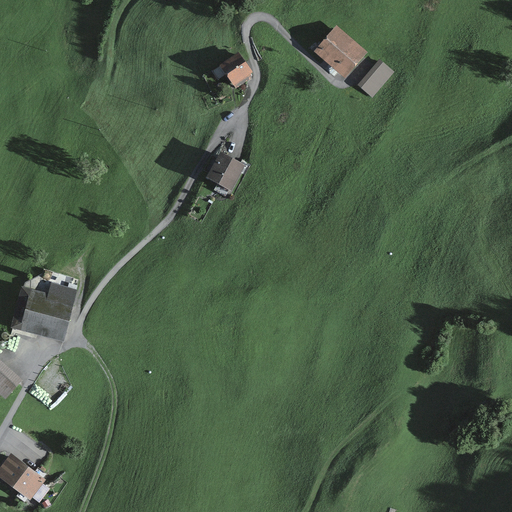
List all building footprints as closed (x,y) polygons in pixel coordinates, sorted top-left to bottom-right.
[(367,51),(333,24),(316,46),(350,73),(367,51)] [(236,49),(219,61),(235,82),(251,70),(236,49)] [(396,70),(382,59),(363,83),(377,94),(396,70)] [(233,190),(247,165),(220,149),(205,174),(233,190)] [(20,326),(66,335),(75,285),(30,277),(20,326)] [(0,388),(4,392),(18,376),(0,360),(0,388)] [(0,472),(29,493),(44,471),(13,449),(0,467),(0,472)]
